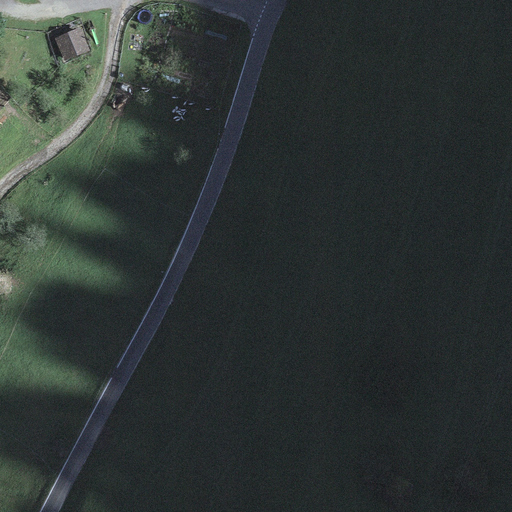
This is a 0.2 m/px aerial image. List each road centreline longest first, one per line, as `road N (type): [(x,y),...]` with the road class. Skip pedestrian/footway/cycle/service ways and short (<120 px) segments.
road 1 (unclassified): [(277,0),(191,240),(49,511)]
road 2 (track): [(0,193),(97,103),(122,0)]
